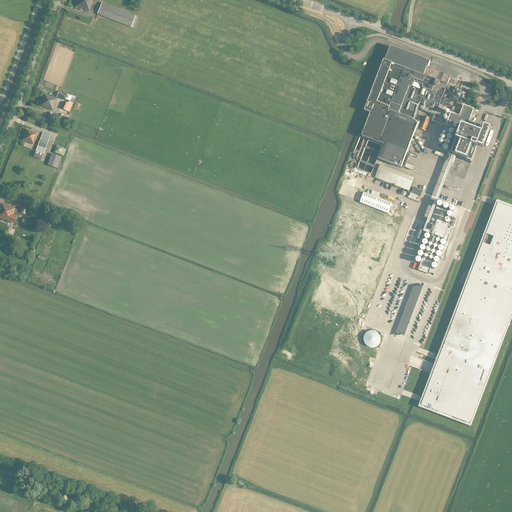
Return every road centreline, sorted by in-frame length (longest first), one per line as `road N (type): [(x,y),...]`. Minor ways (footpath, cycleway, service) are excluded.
road 1 (tertiary): [(511,80),(300,0)]
road 2 (unclassified): [(0,150),(57,0)]
